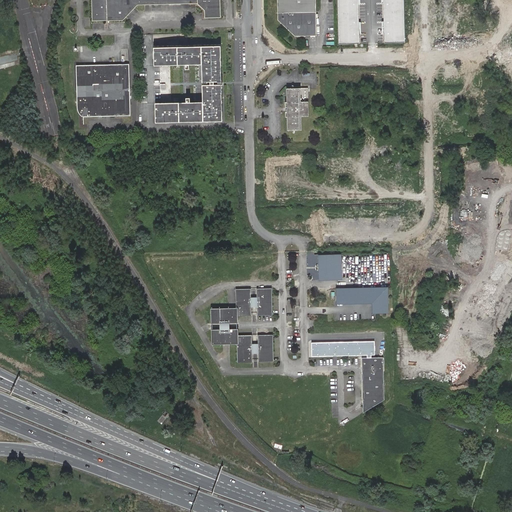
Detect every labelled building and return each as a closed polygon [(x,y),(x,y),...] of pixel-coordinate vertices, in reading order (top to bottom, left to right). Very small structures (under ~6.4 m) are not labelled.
[(221,17),(220,0),(91,0),(92,21),(123,20),(138,5),(197,3),(205,10),(205,18),(221,17)] [(317,36),(316,12),(315,0),(277,0),(278,17),(278,20),(295,36),(317,36)] [(337,0),(338,44),(360,43),(358,0),(383,0),(385,43),(405,42),(403,0),(337,0)] [(437,42),(435,8),(428,9),(430,43),(437,42)] [(221,44),(153,45),(154,65),(185,64),(185,68),(189,68),(189,64),(201,64),(202,82),(222,82),(221,44)] [(83,100),(84,117),(130,115),(130,105),(130,102),(129,64),(121,64),(115,64),(85,65),(84,65),(76,65),(77,100),(83,100)] [(367,76),(352,75),(352,82),(367,83),(367,76)] [(155,122),(223,120),(222,84),(202,84),(202,101),(190,102),(190,97),(186,97),(186,102),(155,103),(155,122)] [(309,116),(308,88),(286,89),(287,102),(285,102),(286,117),(287,117),(288,131),(302,130),(301,116),(309,116)] [(387,173),(389,187),(396,186),(393,171),(387,173)] [(334,278),(334,255),(321,255),(321,264),(323,264),(323,270),(321,270),(321,279),(334,278)] [(387,288),(337,289),(337,302),(374,301),(375,312),(388,312),(387,288)] [(236,308),(212,308),(212,323),(220,323),(220,329),(212,329),(213,344),(223,344),(237,344),(237,361),(252,361),(253,353),(258,353),(258,361),(273,360),(273,336),(258,336),(258,344),(252,344),(252,336),(237,336),(237,329),(229,329),(229,323),(237,323),(237,315),(251,314),(251,307),(257,307),(257,314),(272,314),(272,289),(256,289),(257,297),(251,297),(251,290),(236,290),(236,308)] [(374,341),(311,342),(312,356),(367,354),(367,357),(371,357),(371,354),(375,354),(374,341)] [(363,405),(363,413),(384,400),(383,357),(371,357),(367,357),(362,358),(362,375),(365,377),(362,382),(363,405)]
